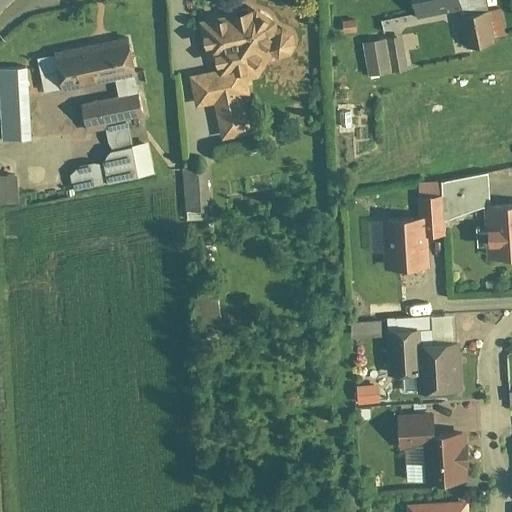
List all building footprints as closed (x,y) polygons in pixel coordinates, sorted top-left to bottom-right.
[(413,0),(416,16),(457,10),(455,0),(413,0)] [(482,12),(481,0),(458,0),(460,15),(482,12)] [(192,106),(213,103),(218,141),(249,136),(243,98),(247,98),(244,81),(257,79),(265,70),(281,69),(281,60),(285,58),(294,55),(296,44),(294,33),(282,26),(275,27),(275,21),(254,14),(254,11),(227,13),(227,19),(198,20),(202,65),(212,64),(213,71),(213,73),(187,77),(192,106)] [(465,49),(492,45),(487,12),(460,16),(465,49)] [(402,41),(363,46),(367,77),(406,72),(402,41)] [(126,42),(52,55),(58,87),(111,78),(132,74),(126,42)] [(0,141),(30,140),(26,68),(0,69),(0,141)] [(132,74),(112,78),(115,99),(136,95),(132,74)] [(137,96),(79,106),(83,127),(141,117),(137,96)] [(126,122),(102,125),(105,147),(129,144),(126,122)] [(151,179),(147,144),(100,148),(102,163),(71,166),(72,177),(72,187),(151,179)] [(208,210),(206,169),(183,170),(185,211),(208,210)] [(15,175),(0,175),(0,204),(16,204),(15,175)] [(442,236),(439,196),(419,197),(422,237),(442,236)] [(511,203),(485,205),(487,259),(511,257),(511,203)] [(420,217),(379,219),(382,270),(423,268),(420,217)] [(224,293),(202,293),(202,331),(223,331),(224,293)] [(415,329),(384,330),(385,375),(415,375),(415,329)] [(460,388),(458,343),(416,345),(418,390),(460,388)] [(377,386),(356,387),(356,406),(378,405),(377,386)] [(431,417),(396,418),(397,434),(432,433),(431,417)] [(465,482),(463,432),(423,434),(426,484),(465,482)] [(467,511),(467,501),(405,503),(405,511),(467,511)]
